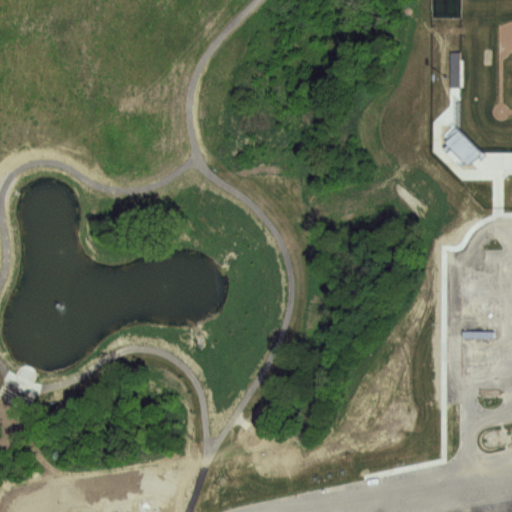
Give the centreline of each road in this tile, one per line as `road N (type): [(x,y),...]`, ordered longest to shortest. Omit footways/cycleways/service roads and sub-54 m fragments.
road 1 (residential): [(463,475),(465,253),(484,230),(511,228)]
road 2 (residential): [(271,511),(463,475),(511,477)]
